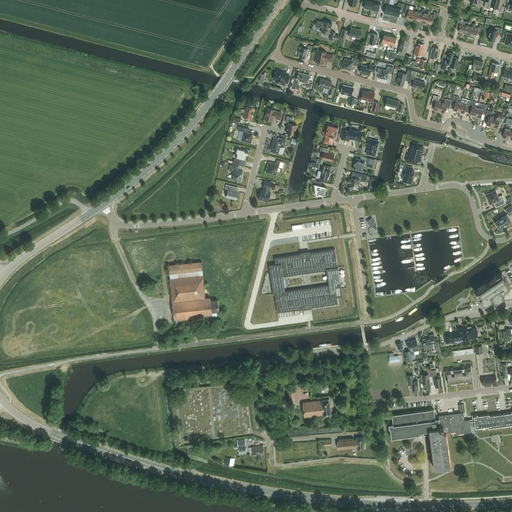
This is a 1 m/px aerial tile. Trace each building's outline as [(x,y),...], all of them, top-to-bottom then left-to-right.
[(364,0),(365,0),(364,8),(371,10),(373,0),(364,0)] [(379,4),(382,5),(383,0),(377,0),(378,0),(376,0),(373,0),(371,10),(378,11),(379,4)] [(389,3),(389,0),(384,0),(383,5),(386,6),(384,13),(391,15),(393,4),(389,3)] [(494,7),(496,0),(488,0),(488,2),(485,2),(484,7),(489,9),(490,6),(494,7)] [(496,0),(494,7),(499,8),(498,11),(503,12),(505,6),(502,6),(503,0),(496,0)] [(404,3),(399,2),(398,6),(393,4),(391,15),(398,17),(400,9),(402,10),(404,3)] [(407,4),(404,13),(408,14),(407,18),(413,19),(416,19),(419,11),(415,10),(416,7),(414,6),(413,9),(409,8),(410,5),(407,4)] [(419,11),(416,19),(422,21),(423,17),(427,18),(428,13),(424,12),(425,9),(423,8),(422,12),(419,11)] [(423,17),(422,21),(431,23),(432,20),(436,22),(438,13),(435,12),(434,15),(430,14),(431,11),(429,10),(428,13),(427,18),(423,17)] [(459,19),(456,28),(459,29),(459,31),(467,34),(470,25),(467,25),(468,21),(465,21),(464,24),(461,23),(462,20),(459,19)] [(317,20),(316,26),(322,27),(321,32),(329,34),(332,22),(331,22),(331,21),(328,21),(324,20),(323,22),(317,20)] [(470,25),(467,34),(476,36),(477,33),(480,34),(482,25),(479,25),(478,28),(475,27),(476,24),(473,23),(472,26),(470,25)] [(495,26),(495,29),(490,28),(487,39),(494,41),(497,31),(500,32),(501,28),(495,26)] [(359,38),(361,30),(351,27),(350,31),(347,30),(343,29),(341,37),(345,38),(346,34),(349,34),(349,35),(359,38)] [(338,39),(339,35),(335,34),(335,32),(331,31),(329,39),(333,40),(334,38),(338,39)] [(377,47),(377,45),(375,44),(377,34),(371,33),(369,39),(366,38),(365,44),(368,45),(369,43),(373,44),(372,46),(377,47)] [(381,41),(380,45),(382,46),(383,42),(388,43),(390,35),(383,34),(381,41)] [(390,35),(388,43),(392,44),(391,48),(393,49),(395,45),(394,44),(396,37),(390,35)] [(407,40),(404,39),(402,39),(401,42),(400,42),(398,50),(405,52),(408,42),(406,41),(407,40)] [(421,56),(424,46),(423,46),(423,44),(418,43),(417,47),(416,46),(414,54),(421,56)] [(311,52),(312,46),(309,45),(308,49),(300,47),(299,52),(300,53),(298,57),(305,59),(307,51),(311,52)] [(432,48),(430,57),(433,58),(434,58),(436,59),(439,50),(438,50),(438,48),(434,47),(433,48),(432,48)] [(318,50),(315,61),(323,63),(324,60),(331,61),(333,55),(326,53),(326,52),(318,50)] [(440,68),(441,68),(446,69),(447,62),(451,63),(453,57),(454,54),(448,52),(446,60),(443,59),(440,68)] [(356,66),(358,59),(352,57),(351,60),(344,58),(343,64),(342,63),(341,68),(346,69),(346,68),(351,70),(353,65),(356,66)] [(459,70),(461,64),(457,63),(459,58),(453,57),(451,63),(450,66),(457,68),(457,70),(459,70)] [(481,67),(483,61),(474,59),(472,65),(472,64),(471,69),(474,69),(475,65),(481,67)] [(497,72),(499,64),(492,62),(488,76),(492,77),(494,71),(497,72)] [(375,66),(370,64),(369,67),(361,65),(360,72),(366,74),(369,75),(370,71),(374,72),(375,66)] [(378,68),(377,72),(379,73),(378,78),(382,79),(382,78),(387,79),(389,73),(392,74),(393,67),(387,66),(386,70),(381,69),(378,68)] [(511,78),(511,69),(505,68),(503,76),(506,77),(505,81),(508,82),(509,78),(511,78)] [(276,69),(274,76),(278,77),(277,79),(284,80),(283,82),(285,83),(288,83),(290,76),(285,75),(286,72),(281,71),(281,70),(276,69)] [(404,84),(404,83),(406,77),(409,77),(411,71),(407,70),(406,74),(399,72),(396,83),(404,84)] [(311,88),(312,82),(308,81),(310,75),(299,72),(297,78),(294,77),(291,87),(298,89),(301,81),(305,82),(304,86),(311,88)] [(423,89),(425,82),(414,79),(415,75),(411,74),(410,81),(413,82),(412,86),(423,89)] [(469,78),(469,81),(480,84),(482,75),(478,75),(477,80),(474,79),(473,79),(469,78)] [(333,95),(334,87),(330,86),(331,81),(320,78),(319,83),(318,86),(323,87),(329,89),(328,93),(333,95)] [(316,82),(314,89),(317,90),(322,92),(322,91),(323,87),(318,86),(319,83),(316,82)] [(351,96),(354,88),(343,85),(341,92),(344,93),(344,94),(351,96)] [(372,101),(375,92),(370,91),(370,92),(363,90),(361,98),(372,101)] [(438,112),(441,101),(438,101),(439,97),(434,95),(431,104),(435,105),(433,110),(436,110),(435,111),(438,112)] [(458,112),(461,102),(458,101),(459,97),(454,96),(452,104),(455,105),(453,110),(456,111),(455,111),(458,112)] [(389,109),(390,106),(398,108),(397,110),(398,110),(397,112),(402,113),(405,105),(399,103),(400,101),(387,98),(385,106),(385,107),(385,108),(386,109),(387,109),(388,109),(389,109)] [(445,108),(449,109),(451,100),(445,98),(444,102),(441,101),(438,112),(441,113),(441,112),(444,113),(445,108)] [(468,109),(470,100),(462,98),(461,102),(458,112),(461,113),(461,112),(464,113),(465,108),(468,109)] [(475,117),(478,106),(474,105),(476,102),(470,100),(468,109),(471,109),(469,115),(472,115),(472,116),(475,117)] [(478,117),(480,118),(481,113),(484,113),(487,105),(482,103),(481,107),(478,106),(475,117),(477,118),(478,117)] [(254,109),(254,108),(252,107),(252,106),(251,106),(249,105),(248,106),(246,106),(246,107),(245,107),(245,109),(245,110),(244,113),(243,113),(243,116),(251,118),(252,118),(252,117),(252,115),(253,111),(254,109)] [(264,119),(272,121),(273,118),(280,119),(281,112),(275,110),(267,108),(264,119)] [(491,127),(494,116),(491,116),(492,112),(487,110),(485,119),(488,120),(486,125),(489,125),(488,126),(491,127)] [(498,125),(501,126),(504,115),(498,113),(497,117),(494,116),(491,127),(494,128),(494,127),(497,128),(498,125)] [(286,133),(294,135),(297,124),(291,123),(293,117),(287,115),(285,122),(289,123),(286,133)] [(508,124),(509,122),(506,121),(505,123),(503,122),(501,131),(504,132),(502,137),(505,137),(505,138),(507,139),(510,129),(511,129),(511,125),(508,124)] [(333,139),(332,139),(332,136),(335,137),(338,128),(333,126),(333,125),(327,123),(326,130),(327,130),(326,135),(327,135),(326,137),(324,142),(331,144),(333,139)] [(251,143),(252,137),(252,136),(252,133),(248,132),(249,128),(238,126),(237,130),(243,131),(241,140),(247,141),(247,142),(251,143)] [(360,141),(362,134),(362,132),(355,130),(349,129),(349,131),(343,130),(341,139),(348,141),(349,138),(353,139),(360,141)] [(278,141),(273,140),(271,151),(272,151),(271,151),(272,152),(274,153),(275,152),(276,152),(278,152),(279,149),(280,148),(281,146),(284,147),(286,139),(280,138),(279,140),(278,141)] [(375,155),(378,141),(369,139),(367,144),(369,144),(367,153),(375,155)] [(407,154),(405,160),(417,163),(418,157),(417,156),(418,155),(421,156),(423,147),(419,146),(419,144),(413,142),(413,144),(412,144),(409,153),(410,153),(410,154),(407,154)] [(328,148),(321,146),(319,153),(323,154),(322,158),(332,161),(333,158),(334,158),(335,155),(334,155),(334,154),(327,152),(328,148)] [(245,160),(246,155),(248,155),(248,152),(245,151),(245,150),(237,148),(236,152),(237,153),(236,157),(235,157),(233,164),(240,165),(241,160),(239,159),(239,158),(245,160)] [(353,169),(362,171),(364,162),(373,164),(374,159),(367,157),(366,161),(365,160),(356,158),(353,169)] [(283,168),(284,161),(277,159),(276,163),(268,162),(267,168),(266,168),(265,172),(269,173),(276,175),(278,167),(283,168)] [(327,166),(320,164),(318,170),(321,171),(320,178),(327,180),(328,174),(329,174),(330,170),(326,170),(327,166)] [(237,166),(230,165),(229,170),(233,171),(231,179),(237,180),(237,181),(241,182),(242,178),(241,177),(243,172),(236,170),(237,166)] [(412,167),(405,166),(404,169),(406,169),(403,181),(411,183),(412,176),(413,176),(414,172),(411,171),(412,167)] [(357,189),(357,188),(358,188),(359,188),(360,187),(360,186),(359,185),(358,185),(360,178),(363,179),(362,181),(365,182),(367,175),(358,173),(357,177),(351,176),(350,183),(349,183),(348,187),(352,189),(352,188),(357,189)] [(316,195),(324,194),(326,187),(320,185),(321,182),(311,179),(312,183),(314,184),(316,195)] [(270,188),(271,182),(265,180),(263,187),(263,190),(261,190),(259,199),(264,200),(264,201),(266,201),(268,201),(270,192),(269,192),(270,188)] [(236,199),(238,191),(233,190),(234,186),(226,184),(225,188),(228,189),(227,191),(226,191),(225,194),(226,195),(226,197),(236,199)] [(498,197),(495,190),(489,193),(485,194),(487,198),(490,204),(496,202),(498,206),(506,203),(502,195),(498,197)] [(495,222),(499,229),(511,221),(507,216),(509,215),(511,213),(511,205),(505,210),(508,213),(506,214),(495,222)] [(374,221),(372,218),(367,222),(370,225),(370,224),(372,226),(376,228),(375,223),(374,222),(374,221)] [(310,255),(300,256),(300,253),(274,257),(275,263),(268,264),(269,272),(272,293),(274,293),(274,294),(276,311),(302,308),(302,305),(311,304),(311,306),(337,302),(336,296),(343,295),(342,288),(341,288),(338,267),(338,266),(337,266),(334,248),(309,252),(310,255)] [(205,297),(202,266),(202,261),(169,265),(174,321),(201,318),(201,316),(217,314),(216,311),(219,311),(218,299),(210,300),(210,297),(205,297)] [(504,278),(502,275),(501,272),(494,277),(495,278),(489,282),(488,282),(475,290),(474,289),(474,290),(479,298),(480,298),(480,297),(484,304),(493,298),(494,299),(495,298),(497,301),(495,302),(504,296),(502,293),(503,292),(505,293),(507,289),(506,287),(510,285),(508,282),(505,278),(504,278)] [(511,282),(511,281),(508,282),(510,285),(506,287),(507,289),(505,293),(503,292),(502,293),(504,296),(495,302),(496,302),(511,300),(511,298),(511,288),(511,282)] [(445,334),(446,343),(454,342),(453,339),(463,338),(464,341),(473,339),(473,337),(477,336),(476,327),(472,328),(472,326),(458,328),(459,334),(453,334),(453,333),(445,334)] [(436,351),(440,350),(438,339),(434,339),(433,335),(429,335),(430,338),(422,339),(424,350),(432,348),(431,344),(435,343),(436,351)] [(418,350),(417,347),(418,347),(416,340),(407,342),(409,349),(413,348),(414,351),(418,350)] [(474,346),(475,350),(475,354),(483,353),(482,345),(474,346)] [(393,353),(389,353),(390,362),(399,361),(398,356),(394,356),(393,353)] [(448,384),(471,381),(470,375),(471,375),(470,365),(467,366),(467,369),(465,369),(465,366),(461,366),(462,370),(454,371),(454,367),(450,368),(450,371),(449,371),(448,368),(445,369),(446,377),(447,377),(448,384)] [(430,371),(431,376),(434,376),(434,378),(435,387),(442,386),(441,378),(440,378),(440,375),(436,375),(436,370),(430,371)] [(429,377),(428,377),(428,374),(421,375),(421,380),(422,380),(423,389),(430,388),(429,377)] [(482,386),(497,384),(496,375),(481,377),(482,386)] [(408,382),(411,382),(412,390),(418,389),(417,381),(414,381),(413,376),(407,376),(408,382)] [(302,402),(304,417),(331,414),(329,399),(302,402)] [(511,410),(511,411),(511,413),(507,413),(501,414),(495,415),(489,416),(489,414),(484,415),(479,415),(478,416),(478,414),(473,415),(472,415),(472,419),(464,420),(463,412),(465,412),(464,408),(464,404),(460,404),(459,404),(459,409),(460,413),(458,413),(438,416),(439,418),(435,418),(434,409),(392,415),(393,423),(389,424),(391,438),(430,433),(434,468),(443,467),(443,468),(450,467),(450,465),(446,433),(451,432),(456,431),(458,433),(468,432),(471,429),(470,422),(474,422),(475,428),(489,426),(489,428),(511,424),(511,410)] [(363,437),(356,438),(356,440),(337,441),(338,449),(357,448),(357,450),(364,449),(363,437)] [(255,455),(256,460),(262,460),(261,455),(262,454),(261,452),(263,452),(262,447),(261,447),(260,445),(251,446),(252,455),(255,455)]
